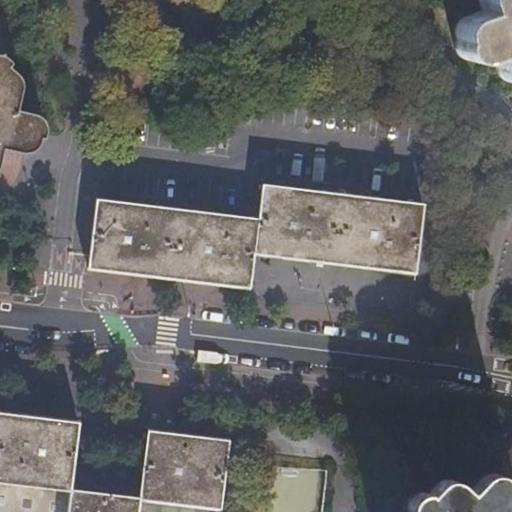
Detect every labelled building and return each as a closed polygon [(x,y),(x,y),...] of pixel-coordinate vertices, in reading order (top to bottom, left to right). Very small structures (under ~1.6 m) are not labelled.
[(504,79),(511,81),(511,0),(476,0),(478,9),(463,13),(456,18),(453,23),(452,26),(451,29),(452,35),(451,39),(450,43),(452,48),(456,54),(460,57),(462,57),(469,59),(489,53),(495,70),(498,74),(500,76),(504,79)] [(0,151),(2,146),(22,150),(27,149),(32,146),(42,133),(43,128),(43,123),(41,118),(37,114),(35,113),(30,111),(18,109),(15,107),(14,106),(14,103),(18,92),(19,88),(18,81),(17,78),(16,75),(14,72),(11,70),(7,67),(5,65),(5,63),(8,61),(6,58),(2,54),(0,53),(0,151)] [(260,185),(256,218),(252,253),(414,271),(423,204),(260,185)] [(248,287),(252,253),(256,218),(94,199),(86,268),(248,287)] [(0,480),(68,489),(76,422),(18,415),(0,412),(0,480)] [(146,430),(138,498),(218,509),(227,440),(146,430)] [(129,476),(127,471),(121,469),(117,474),(119,479),(125,481),(129,476)] [(508,511),(511,508),(511,485),(510,483),(507,482),(502,477),(499,475),(494,473),(491,473),(487,474),(481,476),(468,491),(454,480),(450,478),(444,478),(438,479),(436,481),(428,491),(423,490),(419,491),(414,493),(409,496),(407,499),(406,502),(405,509),(405,511),(508,511)] [(0,511),(65,511),(68,489),(0,480),(0,511)] [(68,489),(65,511),(136,511),(138,498),(68,489)]
